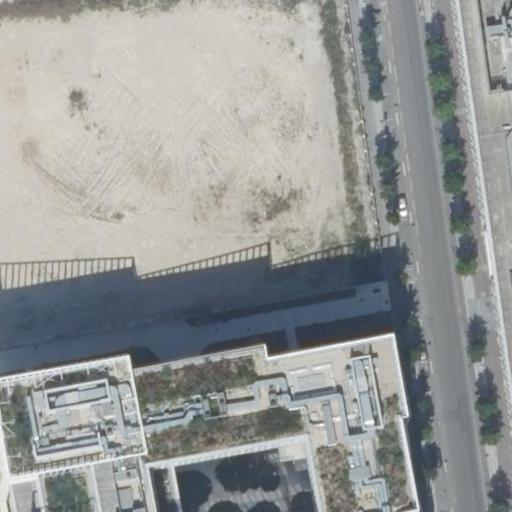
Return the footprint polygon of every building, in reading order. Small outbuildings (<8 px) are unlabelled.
[(331,78),(352,75),(341,0),(320,0),(323,20),(311,22),(317,67),(329,66),(331,78)] [(511,0),(449,0),(451,16),(511,18),(511,0)] [(511,18),(451,16),(481,228),(511,225),(511,18)] [(507,413),(511,412),(511,225),(481,228),(488,301),(507,413)] [(414,511),(398,425),(406,424),(391,342),(266,365),(263,351),(131,375),(129,361),(0,384),(0,454),(7,490),(88,475),(94,511),(414,511)]
